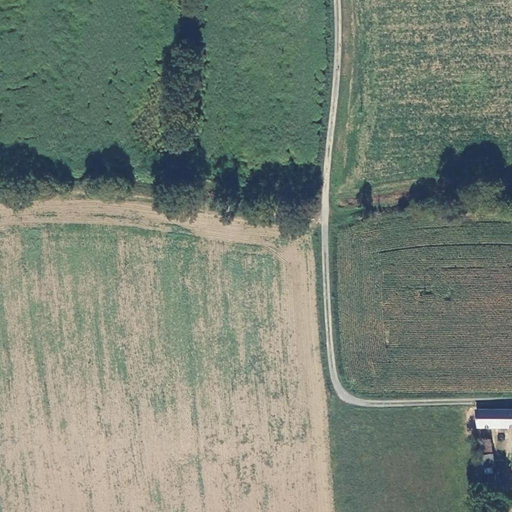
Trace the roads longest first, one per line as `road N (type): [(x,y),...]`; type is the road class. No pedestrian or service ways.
road 1 (track): [(511,400),(336,399),(326,213)]
road 2 (track): [(326,213),(335,0)]
road 3 (track): [(511,196),(326,213)]
